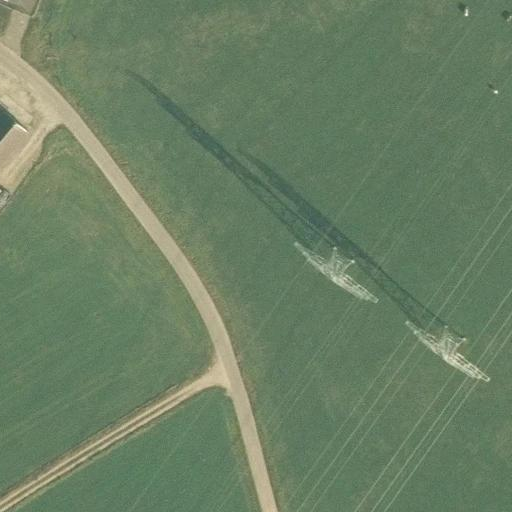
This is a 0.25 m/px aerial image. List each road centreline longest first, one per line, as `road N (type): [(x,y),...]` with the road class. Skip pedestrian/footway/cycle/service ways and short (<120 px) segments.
road 1 (residential): [(273,511),(232,369),(173,248),(54,102),(0,55)]
road 2 (track): [(232,369),(0,511)]
